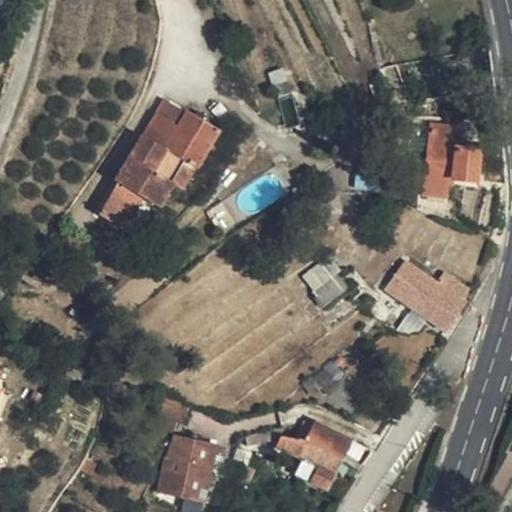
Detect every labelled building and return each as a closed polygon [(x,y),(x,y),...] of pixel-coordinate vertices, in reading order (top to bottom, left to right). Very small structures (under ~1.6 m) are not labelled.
[(192,169),(194,170),(217,131),(184,112),(183,114),(161,100),(153,114),(140,137),(192,169)] [(441,132),(442,124),(423,120),(413,179),(432,183),(435,165),(465,171),(470,142),(466,140),(467,137),(441,132)] [(223,165),(235,173),(256,141),(245,135),(223,165)] [(179,191),(192,169),(140,137),(113,184),(114,185),(96,218),(120,232),(138,199),(156,210),(170,186),(179,191)] [(376,181),(380,182),(383,164),(386,145),(378,144),(374,166),(378,167),(376,181)] [(383,164),(380,182),(391,184),(397,148),(386,145),(383,164)] [(206,187),(212,196),(235,173),(223,165),(213,179),(206,187)] [(203,205),(212,196),(206,187),(196,199),(203,205)] [(74,266),(84,250),(54,230),(43,246),(74,266)] [(397,249),(377,279),(439,317),(458,289),(456,288),(464,277),(441,262),(438,266),(431,262),(427,268),(397,249)] [(325,302),(341,278),(328,270),(313,294),(325,302)] [(153,387),(179,401),(181,398),(178,395),(163,387),(155,385),(153,387)] [(173,412),(179,401),(153,387),(147,400),(170,411),(173,412)] [(167,425),(170,411),(147,400),(147,412),(154,421),(167,425)] [(300,425),(335,442),(343,426),(308,409),(305,409),(300,410),(291,426),(298,426),(300,425)] [(272,425),(276,416),(240,425),(242,432),(272,425)] [(210,435),(167,425),(154,485),(175,492),(178,487),(195,492),(210,435)] [(319,473),(335,442),(300,425),(298,426),(291,442),(295,445),(288,458),(319,473)] [(272,433),(291,442),(298,426),(291,426),(283,427),(281,431),(275,429),(273,429),(272,433)] [(230,434),(226,449),(233,452),(239,437),(230,434)] [(178,487),(175,492),(195,498),(197,493),(195,492),(178,487)] [(195,498),(175,492),(172,498),(190,507),(195,498)] [(187,511),(190,507),(172,498),(165,511),(187,511)]
